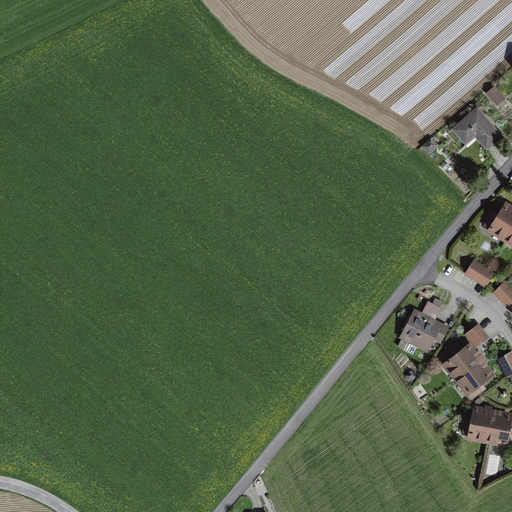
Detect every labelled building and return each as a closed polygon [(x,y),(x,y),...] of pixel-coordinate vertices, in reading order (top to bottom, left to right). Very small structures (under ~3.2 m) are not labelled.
[(504,98),(495,88),(488,93),(497,104),(504,98)] [(477,108),(453,129),(462,139),(471,131),(486,148),(501,136),(477,108)] [(436,145),(431,139),(424,146),(429,152),(436,145)] [(511,228),(511,208),(506,205),(499,216),(494,213),(492,217),(497,220),(490,230),(505,240),(511,228)] [(474,261),(466,273),(472,277),(480,265),(474,261)] [(479,281),(487,269),(480,265),(472,277),(479,281)] [(493,273),(487,269),(479,281),(485,285),(493,273)] [(494,293),(500,298),(510,287),(505,282),(494,293)] [(500,298),(505,303),(511,295),(511,288),(510,287),(500,298)] [(434,337),(440,341),(447,328),(415,311),(401,336),(427,350),(434,337)] [(466,334),(471,340),(483,331),(478,325),(466,334)] [(487,337),(483,331),(471,340),(476,346),(487,337)] [(456,378),(480,360),(469,346),(460,353),(456,347),(452,350),(457,356),(446,364),(456,378)] [(511,352),(498,359),(508,376),(511,373),(511,352)] [(480,360),(456,378),(467,392),(476,385),(481,391),(485,388),(480,382),(491,374),(480,360)] [(465,422),(473,423),(470,437),(487,441),(493,411),(476,408),(474,419),(466,417),(465,422)] [(493,411),(487,441),(504,444),(507,432),(511,433),(511,428),(507,428),(510,415),(493,411)]
